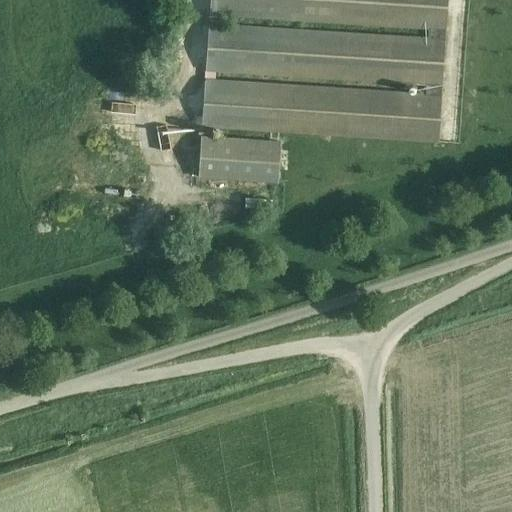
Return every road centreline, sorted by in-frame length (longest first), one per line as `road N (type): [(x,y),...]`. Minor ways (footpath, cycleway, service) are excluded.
road 1 (unclassified): [(81,381),(511,244)]
road 2 (unclassified): [(81,381),(304,345),(349,343),(374,355)]
road 3 (unclassified): [(374,355),(423,307),(511,263)]
road 4 (unclassified): [(377,511),(374,355)]
